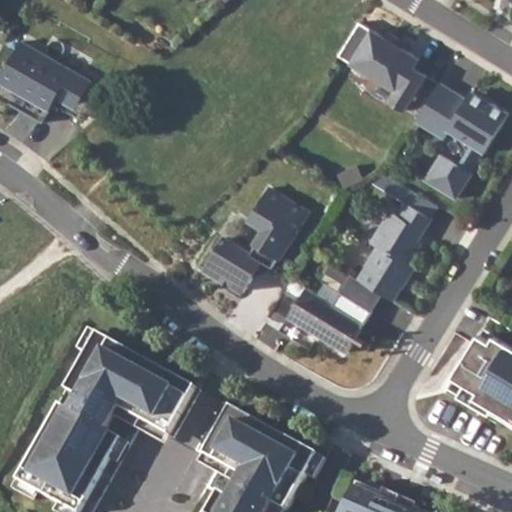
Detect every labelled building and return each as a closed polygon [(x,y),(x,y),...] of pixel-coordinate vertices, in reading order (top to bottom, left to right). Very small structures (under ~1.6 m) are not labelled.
[(406,110),(427,75),(414,67),(420,58),(362,22),(341,54),(353,62),(355,63),(356,69),(359,72),(363,75),(368,75),(372,74),(397,90),(391,101),(406,110)] [(22,41),(0,79),(0,98),(43,123),(61,92),(80,103),(92,81),(22,41)] [(441,82),(418,120),(446,138),(451,130),(473,144),(461,165),(443,154),(428,179),(458,198),(474,173),(472,171),(484,150),(487,152),(510,113),(486,98),(473,90),(469,97),(468,98),(441,82)] [(225,236),(207,267),(245,291),(264,261),(275,268),(309,211),(270,187),(251,218),(267,228),(252,252),(225,236)] [(367,265),(403,287),(417,266),(411,262),(423,242),(420,240),(433,218),(408,202),(399,215),(392,210),(373,241),(379,245),(367,265)] [(345,288),(351,274),(332,266),(326,279),(345,288)] [(292,278),(284,291),(300,301),(297,306),(290,317),(347,353),(354,341),(373,312),(341,293),(334,304),(292,278)] [(511,329),(491,317),(448,388),(511,426),(511,329)] [(198,388),(101,334),(89,355),(69,392),(82,398),(74,412),(62,405),(20,482),(40,493),(61,505),(74,511),(83,511),(124,439),(111,432),(122,410),(172,437),(198,388)] [(320,454),(233,407),(206,456),(244,477),(232,499),(221,493),(210,511),(288,511),(316,462),(320,454)] [(386,495),(361,484),(348,511),(425,511),(417,508),(414,511),(410,511),(383,500),(386,495)]
